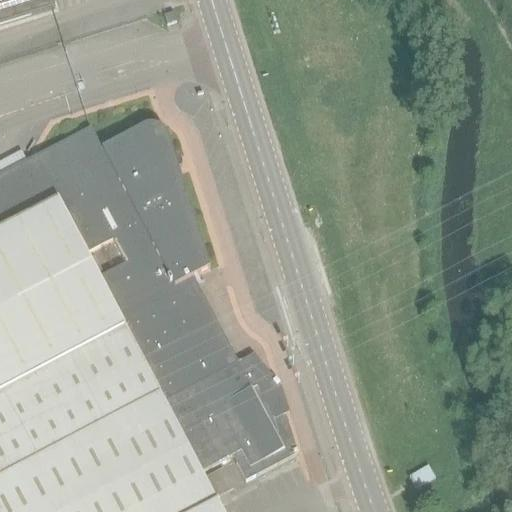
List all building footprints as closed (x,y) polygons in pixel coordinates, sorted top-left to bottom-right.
[(50,0),(0,0),(0,27),(30,18),(54,11),(50,0)] [(173,16),(173,15),(172,15),(163,18),(167,27),(176,24),(173,16)] [(102,152),(90,131),(0,178),(0,511),(219,511),(217,506),(219,505),(217,503),(216,503),(201,475),(232,459),(245,484),(298,456),(278,396),(273,397),(266,393),(266,392),(265,385),(266,385),(252,358),(237,365),(193,281),(209,272),(168,142),(167,138),(164,135),(161,132),(158,130),(154,129),(150,129),(146,129),(143,131),(102,152)] [(408,480),(412,487),(416,493),(435,482),(427,469),(408,480)] [(206,481),(217,501),(233,492),(222,472),(206,481)]
